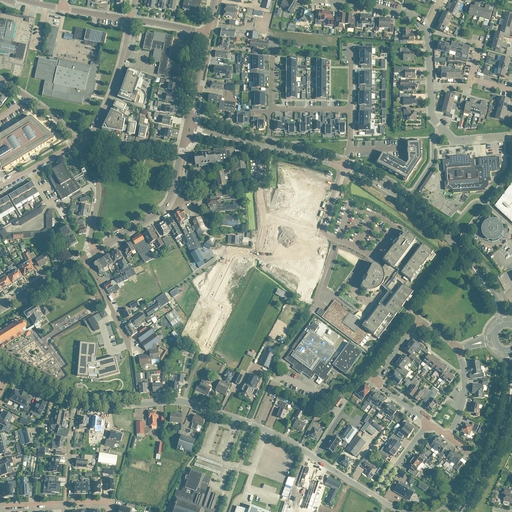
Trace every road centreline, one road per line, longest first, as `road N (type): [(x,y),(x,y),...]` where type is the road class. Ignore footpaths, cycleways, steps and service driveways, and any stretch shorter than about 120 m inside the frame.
road 1 (residential): [(399,511),(253,424),(180,400),(74,401)]
road 2 (residential): [(205,352),(226,310),(207,301),(230,253),(256,249),(261,215)]
road 3 (tertiary): [(471,265),(401,197),(341,167)]
road 4 (tertiary): [(95,251),(167,203),(184,134)]
road 5 (residential): [(374,382),(419,318),(457,350)]
road 6 (residential): [(87,137),(113,89),(130,19)]
road 7 (residential): [(511,136),(452,139),(432,119),(429,87)]
